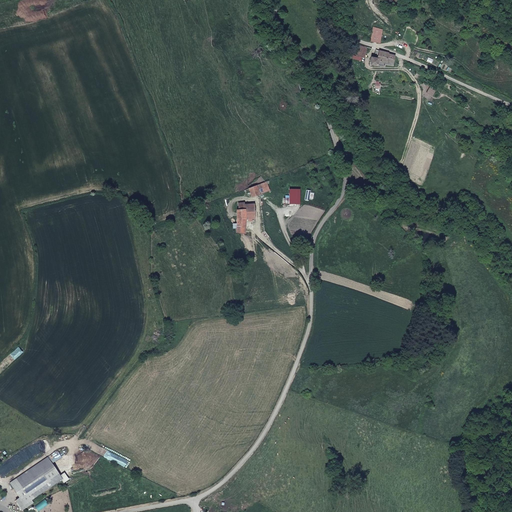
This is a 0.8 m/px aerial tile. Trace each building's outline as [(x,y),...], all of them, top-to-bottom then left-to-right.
[(379,42),(380,35),(372,33),(371,41),(379,42)] [(364,57),(366,47),(358,45),(355,55),(364,57)] [(371,57),(369,63),(375,65),(377,61),(385,63),(392,65),(394,56),(387,54),(387,53),(379,51),(377,59),(371,57)] [(244,230),(245,225),(245,217),(251,217),(252,202),(242,203),(242,202),(238,201),(238,210),(236,210),(236,217),(236,226),(236,230),(244,230)] [(60,478),(45,457),(8,483),(18,497),(14,500),(20,510),(31,502),(29,500),(60,478)]
